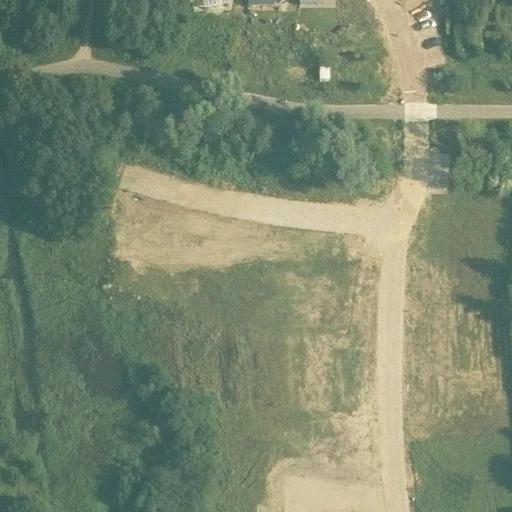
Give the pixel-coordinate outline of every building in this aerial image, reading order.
[(128,194),(125,210),(136,212),(139,196),(128,194)] [(424,251),(422,270),(446,273),(446,279),(470,281),(471,264),(473,246),(486,247),(488,222),(450,219),(448,241),(428,240),(428,249),(423,249),(423,250),(424,251)] [(137,233),(130,271),(141,273),(139,286),(159,290),(168,239),(137,233)] [(191,249),(184,286),(195,288),(192,301),(216,305),(219,285),(223,263),(227,246),(196,240),(194,249),(191,249)] [(253,256),(247,286),(255,288),(253,300),(255,301),(254,307),(275,311),(276,305),(278,305),(282,286),(293,288),(297,268),(285,266),(286,262),(253,256)] [(313,318),(331,321),(338,283),(335,282),(338,263),(311,258),(302,310),(314,312),(313,318)] [(448,314),(420,313),(419,345),(470,346),(471,317),(487,318),(488,299),(449,298),(448,314)] [(234,433),(234,451),(254,451),(254,467),(238,467),(238,485),(266,485),(266,476),(274,476),(274,433),(234,433)] [(286,441),(286,451),(309,451),(309,468),(349,468),(349,433),(323,433),(323,441),(323,442),(300,442),(300,441),(286,441)] [(448,478),(423,480),(426,511),(476,507),(474,478),(496,476),(495,459),(447,462),(448,478)] [(212,496),(213,496),(223,496),(224,485),(215,485),(213,485),(212,496)]
